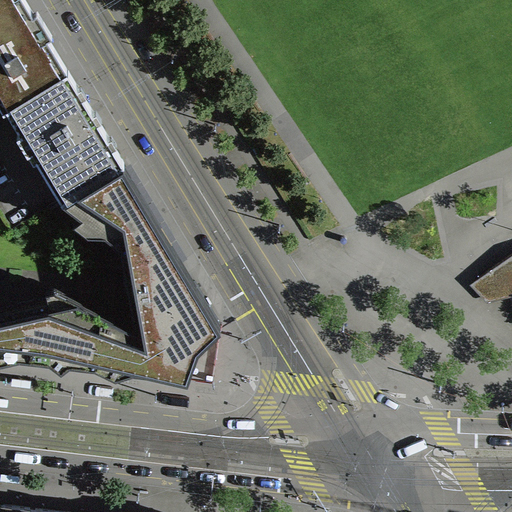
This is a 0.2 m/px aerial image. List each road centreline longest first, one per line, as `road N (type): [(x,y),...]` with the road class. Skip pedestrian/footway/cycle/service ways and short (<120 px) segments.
road 1 (motorway): [(511,374),(253,318),(0,281)]
road 2 (motorway): [(511,383),(0,331)]
road 3 (secondary): [(348,431),(85,0)]
road 4 (primary): [(0,453),(389,499)]
road 5 (primary): [(348,431),(0,401)]
road 6 (motorway): [(220,419),(511,451)]
road 7 (motorway): [(0,388),(220,419)]
road 8 (motorway): [(0,427),(84,433),(220,419)]
road 9 (primary): [(511,434),(348,431)]
road 10 (primary): [(389,499),(511,504)]
